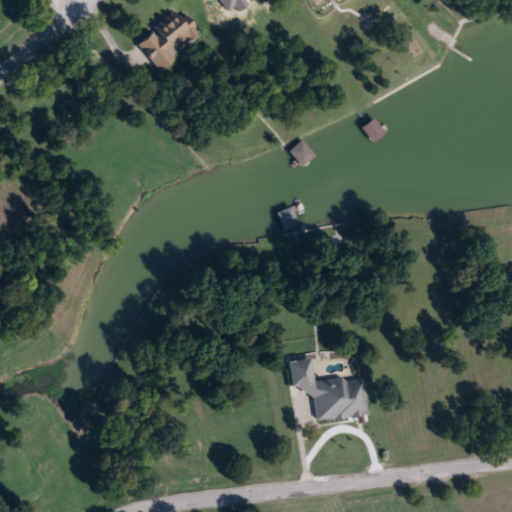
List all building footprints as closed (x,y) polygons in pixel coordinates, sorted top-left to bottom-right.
[(161,72),(141,43),(186,12),(201,34),(169,56),(174,63),(161,72)] [(388,132),(376,142),(364,128),(376,118),(388,132)] [(290,151),(302,139),(317,153),(305,166),(290,151)] [(278,212),(293,206),(300,225),(284,230),(278,212)] [(294,389),(291,360),(314,358),(317,382),(365,376),(370,414),(317,421),(312,386),(294,389)]
